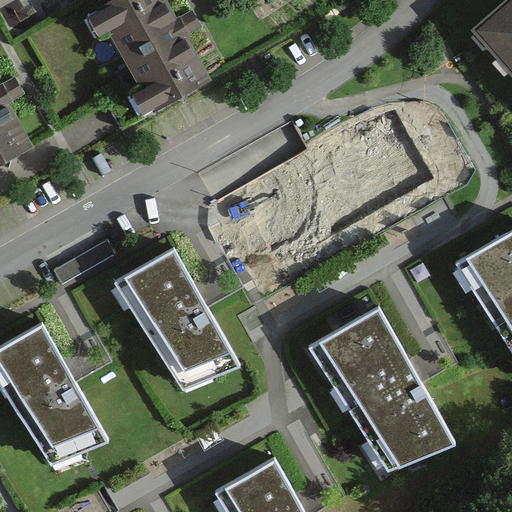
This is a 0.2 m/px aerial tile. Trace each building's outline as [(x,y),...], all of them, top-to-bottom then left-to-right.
[(183,13),(179,15),(169,0),(105,0),(96,5),(99,9),(90,14),(100,30),(108,26),(144,87),(134,92),(144,109),(153,103),(155,107),(177,95),(187,96),(188,89),(213,74),(189,32),(193,30),(183,13)] [(511,0),(496,0),(462,31),(511,87),(511,0)] [(0,162),(8,164),(10,155),(31,144),(8,102),(13,99),(2,79),(0,80),(0,162)] [(511,351),(511,234),(464,259),(511,351)] [(239,365),(174,249),(118,281),(183,396),(239,365)] [(451,449),(378,319),(316,354),(389,484),(451,449)] [(42,324),(0,347),(0,375),(52,468),(106,437),(42,324)] [(312,511),(279,459),(225,494),(236,511),(312,511)]
